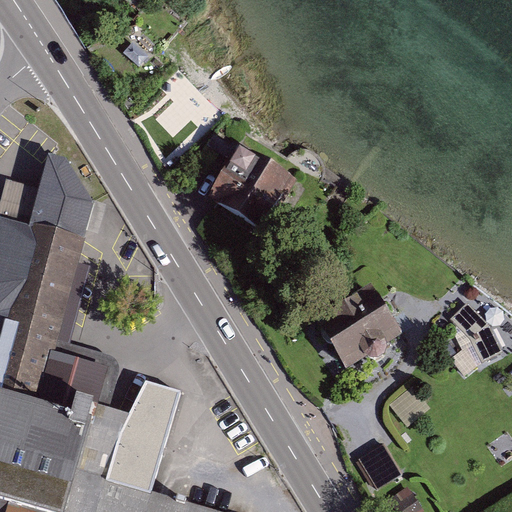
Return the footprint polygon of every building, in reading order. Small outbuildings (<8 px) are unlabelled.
[(134,41),(123,53),(140,68),(150,56),(134,41)] [(226,118),(179,71),(160,90),(208,137),(226,118)] [(290,176),(240,146),(207,194),(259,228),(290,176)] [(42,195),(7,185),(0,209),(0,511),(201,511),(150,497),(179,399),(148,389),(124,435),(89,425),(104,373),(51,356),(90,208),(65,168),(51,164),(42,195)] [(380,296),(322,330),(346,370),(367,359),(372,362),(378,363),(384,361),(388,357),(390,351),(389,345),(404,336),(380,296)] [(469,307),(451,322),(470,343),(481,366),(502,355),(489,329),(469,307)] [(373,456),(360,464),(377,492),(400,478),(384,450),(373,456)] [(403,511),(417,503),(408,490),(381,509),(382,511),(403,511)]
